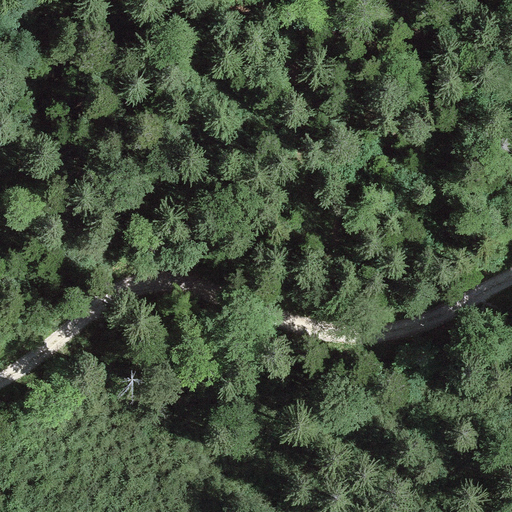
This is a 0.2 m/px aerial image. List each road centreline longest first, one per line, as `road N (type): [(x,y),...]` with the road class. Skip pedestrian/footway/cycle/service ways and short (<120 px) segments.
road 1 (track): [(0,381),(134,300),(196,295),(321,337),(417,336),(511,292)]
road 2 (track): [(192,0),(511,52)]
